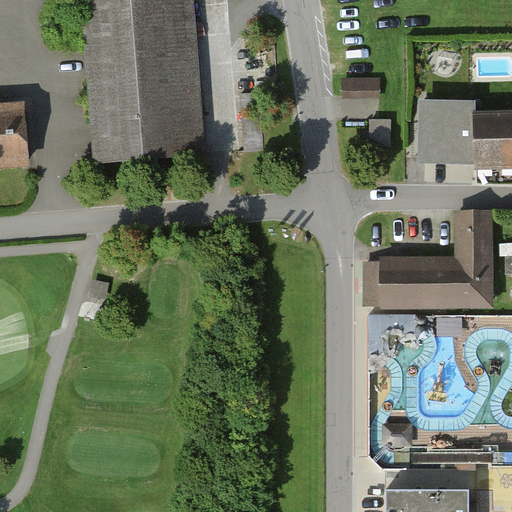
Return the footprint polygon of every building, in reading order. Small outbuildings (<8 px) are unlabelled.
[(191,0),(90,0),(102,160),(203,153),(191,0)] [(382,82),(348,82),(348,97),(382,98),(382,82)] [(477,99),(419,99),(419,162),(475,163),(475,168),(511,168),(511,108),(477,110),(477,99)] [(27,108),(0,109),(0,166),(31,165),(27,108)] [(375,118),(374,146),(396,146),(396,118),(375,118)] [(495,215),(462,215),(462,261),(369,262),(370,307),(496,306),(495,215)] [(110,283),(95,280),(92,295),(107,298),(110,283)] [(382,444),(412,445),(413,419),(383,418),(382,444)] [(387,488),(386,511),(470,511),(470,488),(387,488)]
